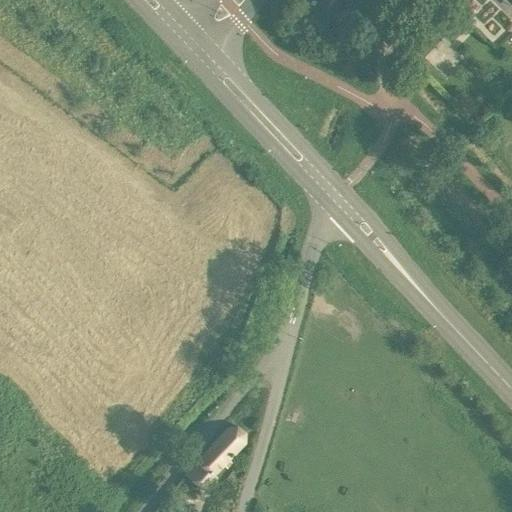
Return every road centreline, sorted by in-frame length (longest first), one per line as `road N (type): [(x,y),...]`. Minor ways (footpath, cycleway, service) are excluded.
road 1 (tertiary): [(511,393),(336,198)]
road 2 (unclassified): [(143,511),(234,393),(297,328)]
road 3 (tertiary): [(336,198),(190,41)]
road 4 (unclassified): [(240,511),(297,328)]
road 5 (unclassified): [(297,328),(336,198)]
